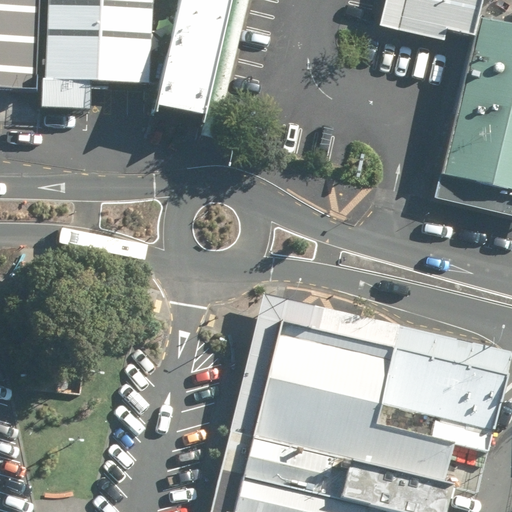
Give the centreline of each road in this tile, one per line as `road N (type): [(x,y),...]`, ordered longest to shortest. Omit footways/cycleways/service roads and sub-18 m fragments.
road 1 (secondary): [(0,182),(199,198),(511,280)]
road 2 (secondary): [(511,317),(206,245),(0,229)]
